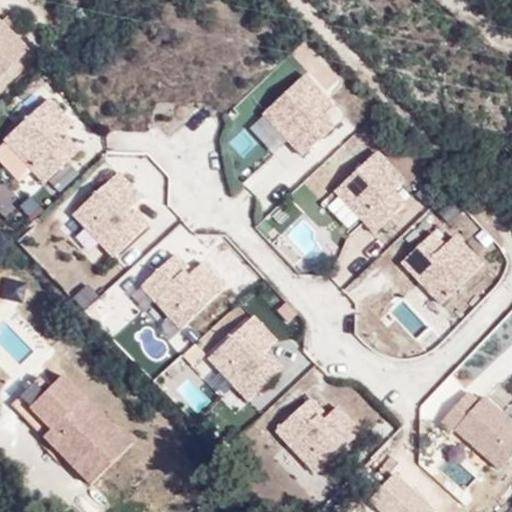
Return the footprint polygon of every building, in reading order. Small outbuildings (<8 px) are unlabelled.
[(0,0),(0,66),(33,38),(0,0)] [(284,138),(302,155),(345,112),(303,70),(248,125),(272,150),(284,138)] [(46,183),(91,138),(46,94),(1,138),(46,183)] [(375,147),(332,189),(373,230),(416,188),(375,147)] [(71,214),(115,258),(150,223),(131,203),(143,192),(118,167),(71,214)] [(387,244),(425,206),(413,194),(375,232),(387,244)] [(179,227),(166,239),(189,262),(202,250),(179,227)] [(456,231),(444,242),(432,229),(399,261),(441,304),(486,261),(456,231)] [(136,286),(180,331),(229,283),(202,255),(189,268),(172,250),(136,286)] [(281,365),(267,352),(280,337),(249,310),(206,360),(252,399),(281,365)] [(51,376),(42,364),(14,390),(91,474),(134,434),(121,418),(118,421),(64,365),(51,376)] [(337,401),(327,411),(310,393),(273,427),(314,472),(362,429),(337,401)] [(511,465),(511,421),(506,428),(483,406),(472,395),(445,427),(455,437),(461,433),(504,473),(511,465)] [(506,428),(511,421),(511,419),(491,399),(483,406),(506,428)]
